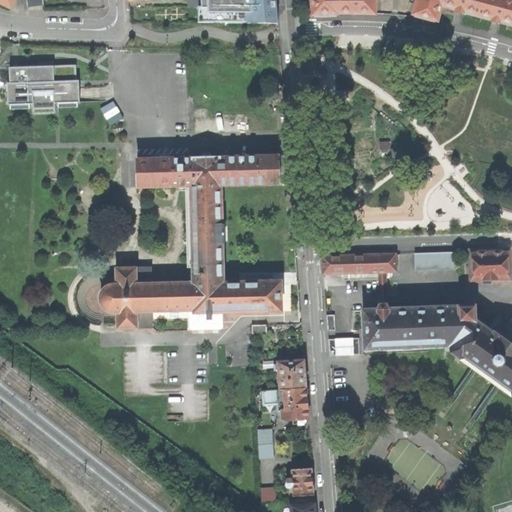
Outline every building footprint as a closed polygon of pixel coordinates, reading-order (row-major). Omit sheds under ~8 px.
[(0,0),(0,2),(12,9),(15,0),(0,0)] [(201,0),(202,7),(199,7),(198,22),(278,23),(276,0),(201,0)] [(376,14),(375,0),(311,0),(312,14),(338,13),(347,13),(357,13),(376,14)] [(511,0),(416,0),(415,4),(416,4),(413,14),(425,17),(438,21),(442,5),(456,9),(455,11),(459,12),(464,13),(464,11),(492,19),(492,21),(496,22),(500,23),(500,21),(511,24),(511,0)] [(78,102),(80,102),(80,93),(79,84),(79,80),(77,80),(76,65),(54,66),(54,61),(46,61),(46,62),(39,63),(38,65),(34,64),(32,64),(32,67),(30,67),(30,64),(20,65),(20,67),(17,67),(9,68),(10,83),(8,83),(8,105),(33,104),(33,113),(55,112),(55,103),(78,102)] [(114,101),(100,109),(110,125),(123,118),(114,101)] [(222,313),(282,311),(281,281),(240,282),(223,283),(223,258),(223,243),(224,243),(224,225),(222,225),(221,186),(279,184),(278,156),(137,159),(138,188),(181,187),(182,191),(186,191),(188,266),(193,266),(193,283),(151,284),(151,268),(116,269),(116,285),(114,285),(113,285),(111,286),(110,286),(108,287),(107,288),(106,289),(105,290),(104,291),(103,292),(102,293),(102,295),(101,296),(101,298),(101,299),(101,301),(101,302),(102,304),(102,305),(103,307),(104,308),(107,310),(108,311),(110,312),(112,313),(115,313),(117,313),(117,330),(153,329),(152,318),(189,318),(190,329),(193,331),(220,330),(223,328),(222,313)] [(510,279),(511,276),(511,249),(471,252),(472,280),(483,280),(483,284),(491,284),(491,280),(510,279)] [(454,268),(453,252),(415,253),(416,270),(454,268)] [(379,272),(379,304),(386,304),(386,272),(396,272),(395,254),(322,256),(323,274),(379,272)] [(511,344),(498,334),(476,319),(475,306),(389,309),(386,304),(379,304),(377,309),(363,310),(365,350),(446,346),(449,346),(450,348),(450,352),(472,368),(500,388),(511,397),(511,344)] [(328,331),(336,330),(335,315),(327,315),(328,331)] [(252,334),(267,333),(266,325),(252,325),(252,334)] [(360,354),(359,338),(329,339),(330,355),(360,354)] [(278,362),(281,390),(306,388),(305,373),(304,360),(278,362)] [(293,425),(309,423),(307,404),(306,388),(281,390),(264,391),(264,404),(278,403),(279,410),(282,410),(283,420),(293,419),(293,425)] [(259,458),(273,457),(273,444),(259,445),(259,458)] [(293,496),(314,495),(313,481),(312,468),(292,469),(292,479),(287,479),(287,482),(287,483),(286,484),(287,485),(287,486),(288,487),(289,488),(290,488),(293,488),(293,496)] [(511,511),(511,500),(510,501),(492,507),(493,511),(511,511)] [(315,511),(314,503),(290,505),(291,511),(315,511)]
